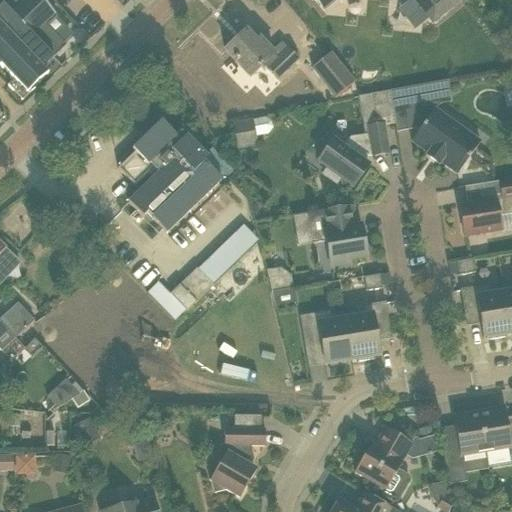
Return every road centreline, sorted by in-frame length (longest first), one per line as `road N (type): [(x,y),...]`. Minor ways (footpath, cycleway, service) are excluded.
road 1 (residential): [(424,311),(403,296),(388,217),(394,194),(411,190),(428,203),(438,292)]
road 2 (tertiary): [(0,164),(172,0)]
road 3 (residential): [(293,511),(303,474),(354,396),(434,384)]
road 4 (unknown): [(102,0),(204,108),(262,85)]
